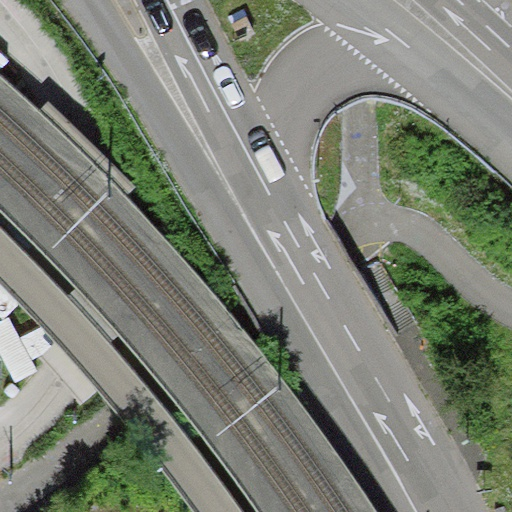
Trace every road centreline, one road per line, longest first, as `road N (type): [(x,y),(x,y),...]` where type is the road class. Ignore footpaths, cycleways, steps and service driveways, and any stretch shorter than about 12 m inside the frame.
road 1 (motorway): [(230,0),(224,111),(243,395),(261,511)]
road 2 (secondary): [(246,219),(289,100),(314,72),(352,50),(511,116)]
road 3 (secondary): [(246,219),(411,511)]
road 4 (secondary): [(90,0),(157,114),(246,219)]
road 5 (secondary): [(246,219),(221,102),(168,0)]
road 6 (primary): [(357,0),(511,99)]
